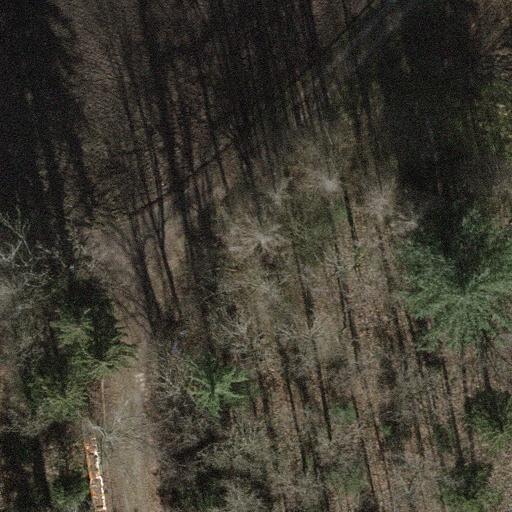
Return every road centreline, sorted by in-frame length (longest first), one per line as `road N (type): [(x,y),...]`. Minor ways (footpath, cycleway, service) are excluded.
road 1 (track): [(396,0),(225,188),(177,225),(118,258),(54,259),(0,247)]
road 2 (track): [(118,258),(113,454),(133,511)]
